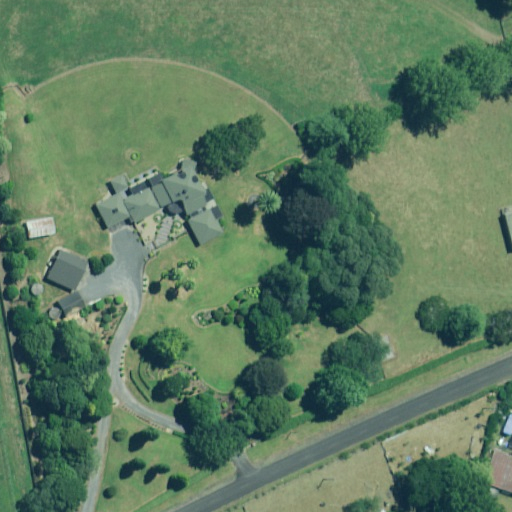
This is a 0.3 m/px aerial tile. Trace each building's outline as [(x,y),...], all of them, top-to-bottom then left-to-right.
[(146,190),(142,181),(127,189),(130,194),(123,198),(120,192),(115,194),(94,205),(107,229),(113,226),(128,219),(131,225),(164,208),(164,209),(165,210),(165,212),(166,213),(168,214),(169,214),(170,215),(171,215),(173,215),(174,215),(176,215),(177,214),(178,213),(179,213),(180,211),(199,245),(222,232),(217,223),(223,220),(199,174),(192,177),(195,164),(178,160),(174,174),(164,177),(161,171),(146,179),(150,188),(146,190)] [(120,174),(107,180),(114,193),(127,187),(120,174)] [(511,212),(503,215),(511,249),(511,212)] [(53,234),(51,219),(24,223),(26,238),(53,234)] [(86,263),(58,249),(44,279),(73,292),(86,263)] [(75,293),(55,302),(60,312),(80,303),(75,293)] [(511,433),(511,415),(509,414),(502,433),(511,436),(511,433)] [(511,458),(495,452),(484,484),(511,493),(511,458)]
